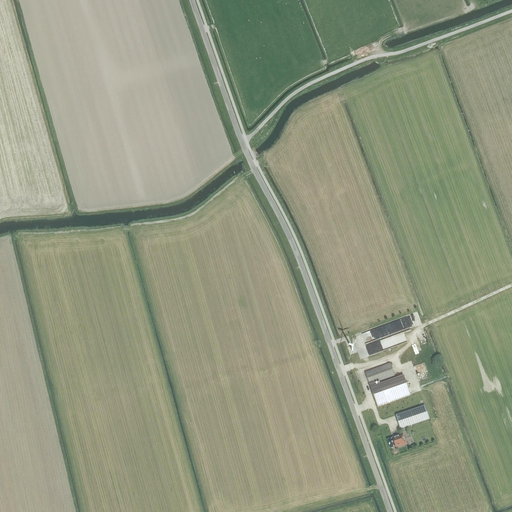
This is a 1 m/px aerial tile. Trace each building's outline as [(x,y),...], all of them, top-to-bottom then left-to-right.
[(399,343),(407,340),(404,332),(398,334),(400,338),(398,339),(399,343)] [(347,371),(355,368),(353,362),(345,365),(347,371)] [(395,376),(390,363),(365,372),(377,407),(411,395),(404,375),(375,385),(374,383),(395,376)] [(396,416),(400,429),(429,419),(424,406),(396,416)] [(393,438),(387,440),(390,448),(395,447),(396,448),(406,444),(402,434),(392,437),(393,438)]
